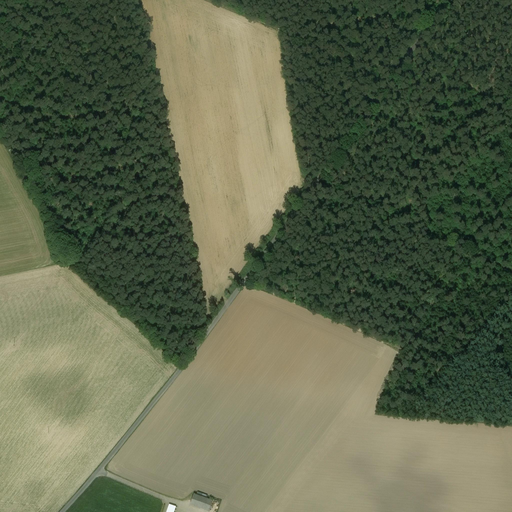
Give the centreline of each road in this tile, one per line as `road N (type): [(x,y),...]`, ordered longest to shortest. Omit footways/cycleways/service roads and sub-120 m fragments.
road 1 (unclassified): [(311,191),(164,392),(62,511)]
road 2 (residential): [(448,0),(311,191)]
